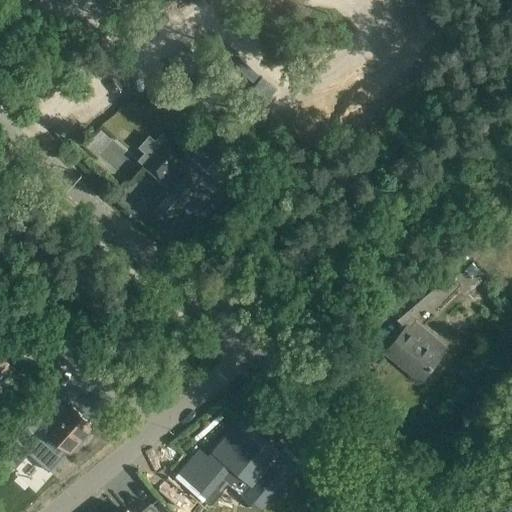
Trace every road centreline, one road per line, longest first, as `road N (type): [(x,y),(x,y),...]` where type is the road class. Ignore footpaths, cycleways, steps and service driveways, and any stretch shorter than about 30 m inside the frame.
road 1 (track): [(511,123),(201,304)]
road 2 (unclassified): [(256,349),(0,121)]
road 3 (unclassified): [(445,511),(256,349)]
road 4 (residential): [(0,305),(169,420)]
road 5 (residential): [(56,511),(169,420)]
